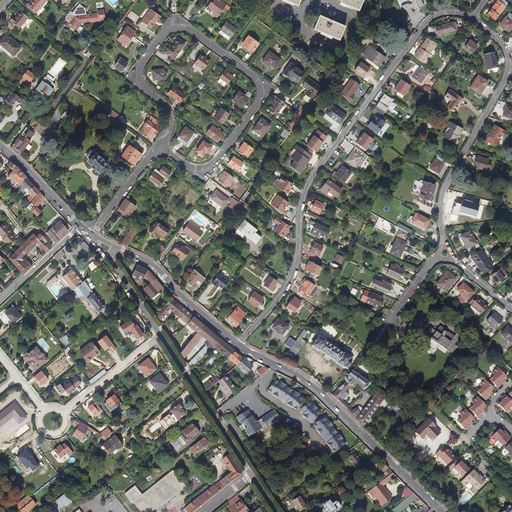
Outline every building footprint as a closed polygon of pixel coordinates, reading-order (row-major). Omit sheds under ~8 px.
[(32,0),(27,6),(35,13),(41,6),(42,6),(47,0),(46,0),(32,0)] [(211,2),(206,9),(217,18),(225,7),(230,11),(232,9),(226,4),(226,5),(219,0),(214,0),(212,3),(211,2)] [(340,0),(339,3),(358,11),(362,0),(340,0)] [(410,0),(412,3),(409,4),(408,3),(401,6),(411,16),(414,14),(411,10),(410,8),(414,7),(414,9),(423,6),(422,4),(426,3),(425,0),(410,0)] [(508,3),(503,0),(502,0),(502,1),(501,0),(498,0),(487,14),(495,20),(508,3)] [(383,5),(379,2),(373,9),(378,12),(383,5)] [(79,4),(72,13),(70,11),(64,18),(70,23),(68,25),(70,26),(71,25),(76,29),(77,29),(82,24),(105,21),(104,9),(97,10),(98,13),(86,14),(85,9),(79,4)] [(161,16),(150,9),(141,22),(151,28),(154,23),(155,21),(156,22),(157,22),(161,16)] [(28,18),(21,11),(15,18),(13,17),(10,20),(19,28),(28,18)] [(313,29),(339,40),(345,26),(319,15),(313,29)] [(509,32),(511,27),(511,21),(505,17),(500,25),(509,32)] [(226,22),(218,33),(229,40),(232,35),(236,29),(226,22)] [(440,26),(435,27),(437,36),(456,31),(456,30),(458,29),(456,23),(454,23),(454,22),(440,26)] [(121,35),(117,40),(123,44),(126,47),(130,43),(129,42),(132,37),(135,33),(127,26),(125,29),(121,35)] [(21,47),(8,35),(0,43),(13,55),(21,47)] [(259,43),(248,36),(246,39),(243,43),(242,44),(244,45),(252,52),(259,43)] [(169,45),(164,52),(174,59),(185,44),(178,38),(175,43),(174,45),(173,45),(172,47),(169,45)] [(436,43),(427,38),(425,40),(417,52),(418,53),(416,57),(423,63),(426,59),(432,49),(436,43)] [(469,40),(466,38),(461,44),(473,52),(477,46),(473,43),(473,42),(469,40)] [(368,56),(380,65),(386,56),(371,44),(365,53),(369,56),(368,56)] [(252,52),(244,45),(242,48),(251,55),(252,52)] [(280,59),(269,52),(264,60),(275,67),(280,59)] [(492,52),(483,54),(487,69),(492,68),(493,70),(494,71),(495,71),(495,72),(496,72),(497,71),(498,70),(498,69),(498,67),(496,59),(495,56),(493,57),(492,52)] [(203,70),(210,61),(206,58),(205,59),(200,55),(194,63),(203,70)] [(122,72),(128,64),(124,61),(125,59),(121,57),(114,66),(122,72)] [(289,76),(297,82),(304,73),(291,63),(283,74),(288,77),(289,76)] [(430,72),(421,66),(420,68),(416,64),(412,70),(412,71),(414,72),(410,77),(421,84),(424,79),(425,80),(427,77),(426,76),(428,75),(430,72)] [(163,69),(152,70),(153,80),(165,79),(163,69)] [(19,81),(18,82),(25,87),(34,76),(27,70),(22,76),(19,81)] [(227,84),(233,76),(225,71),(219,77),(220,78),(217,82),(224,87),(227,83),(227,84)] [(488,82),(478,75),(469,88),(479,94),(488,82)] [(35,89),(45,96),(47,93),(49,95),(53,89),(49,87),(52,83),(44,77),(35,89)] [(302,85),(308,90),(305,94),(311,99),(314,94),(317,96),(322,89),(307,78),(302,85)] [(359,85),(351,79),(340,94),(350,101),(354,97),(352,96),(359,85)] [(398,92),(404,96),(410,86),(401,79),(394,89),(398,92)] [(185,95),(173,86),(169,92),(170,94),(169,95),(180,103),(182,100),(183,102),(186,98),(184,96),(185,95)] [(463,99),(449,90),(444,96),(451,101),(447,108),(453,112),(457,106),(458,107),(463,99)] [(12,91),(4,102),(11,107),(16,100),(20,103),(23,99),(12,91)] [(249,92),(247,92),(244,95),(238,91),(232,100),(236,103),(235,104),(241,108),(242,107),(251,95),(250,93),(249,92)] [(384,95),(374,109),(382,115),(392,100),(384,95)] [(285,103),(277,98),(274,102),(268,110),(271,111),(274,113),(277,116),(279,114),(278,113),(285,103)] [(63,100),(57,109),(60,111),(66,102),(63,100)] [(103,109),(112,116),(115,112),(106,105),(103,109)] [(324,116),(323,117),(337,128),(346,116),(345,115),(334,106),(332,105),(324,116)] [(506,106),(502,118),(507,119),(508,117),(511,118),(511,117),(511,107),(506,106)] [(214,118),(222,124),(229,114),(222,108),(218,112),(214,118)] [(53,114),(44,126),(50,131),(59,119),(56,116),(58,114),(55,111),(53,114)] [(384,121),(375,115),(372,119),(373,120),(372,123),(370,122),(367,126),(377,134),(382,128),(381,125),(384,121)] [(139,132),(151,141),(162,125),(151,116),(148,120),(139,132)] [(261,119),(253,130),(256,132),(262,136),(270,126),(261,119)] [(291,131),(297,122),(295,120),(294,119),(289,126),(290,127),(288,129),(291,131)] [(459,138),(457,137),(459,134),(461,135),(464,130),(453,122),(450,126),(452,128),(449,132),(444,129),(441,133),(455,143),(459,138)] [(36,127),(34,129),(39,132),(38,133),(48,140),(53,133),(50,131),(44,126),(39,123),(36,127)] [(505,131),(495,125),(492,130),(492,131),(490,134),(489,133),(488,133),(487,136),(487,140),(490,140),(490,143),(490,145),(499,145),(498,139),(501,136),(502,136),(505,131)] [(217,129),(212,126),(206,134),(217,142),(223,133),(219,131),(217,129)] [(194,135),(186,129),(179,139),(188,145),(194,135)] [(30,130),(26,136),(31,139),(34,134),(34,133),(32,132),(30,130)] [(318,130),(306,145),(316,152),(327,137),(318,130)] [(357,142),(367,149),(374,139),(364,132),(362,136),(361,135),(359,138),(360,138),(357,142)] [(20,137),(19,137),(10,148),(14,151),(24,139),(23,138),(20,136),(20,137)] [(24,139),(14,151),(19,155),(25,148),(28,144),(30,141),(31,141),(30,140),(31,139),(26,136),(25,137),(24,139)] [(244,154),(247,157),(253,149),(244,142),(238,150),(242,153),(241,154),(243,155),(244,154)] [(133,165),(141,154),(137,151),(133,148),(129,146),(122,156),(133,165)] [(297,151),(291,159),(294,161),(290,166),(300,173),(303,169),(302,167),(304,165),(307,161),(308,162),(312,156),(310,155),(305,151),(299,146),(297,149),(297,151)] [(367,156),(356,148),(346,161),(357,169),(367,156)] [(91,152),(87,157),(89,160),(88,161),(92,166),(91,166),(95,169),(99,173),(107,165),(103,161),(104,161),(101,157),(100,158),(96,154),(95,153),(93,155),(91,152)] [(233,168),(237,171),(243,163),(234,156),(228,164),(232,167),(233,168)] [(444,160),(437,156),(435,159),(429,168),(438,173),(443,164),(442,163),(444,160)] [(489,159),(476,156),(475,160),(473,166),(488,171),(490,165),(487,164),(489,159)] [(17,167),(10,162),(7,165),(13,171),(17,167)] [(148,178),(159,186),(164,180),(165,181),(172,172),(163,166),(159,172),(155,169),(148,178)] [(343,183),(351,173),(342,166),(337,173),(334,171),(331,175),(343,183)] [(26,177),(17,167),(13,171),(11,173),(8,176),(15,184),(13,186),(15,188),(19,185),(26,177)] [(222,175),(218,180),(227,187),(233,178),(225,171),(222,175)] [(273,184),(287,194),(290,191),(289,190),(290,188),(293,184),(282,176),(279,180),(277,179),(273,184)] [(26,177),(19,185),(22,188),(26,193),(28,192),(34,186),(26,177)] [(320,190),(328,180),(326,179),(318,189),(320,190)] [(341,190),(328,180),(320,190),(331,198),(333,195),(336,197),(341,190)] [(430,197),(432,198),(434,189),(435,184),(425,181),(422,191),(420,198),(429,201),(430,197)] [(39,191),(34,186),(28,192),(31,194),(27,198),(30,201),(39,191)] [(218,191),(212,198),(224,207),(230,199),(218,191)] [(45,198),(40,192),(30,203),(26,208),(29,211),(31,209),(32,210),(31,211),(35,215),(37,216),(41,212),(36,206),(45,198)] [(128,196),(119,208),(129,215),(129,216),(136,207),(132,204),(133,203),(128,196)] [(277,199),(275,198),(271,205),(284,215),(287,211),(289,208),(286,206),(289,203),(279,196),(277,199)] [(456,210),(460,211),(461,212),(462,212),(463,212),(464,212),(465,212),(468,212),(470,206),(467,206),(467,203),(463,202),(464,198),(457,197),(456,201),(453,200),(451,209),(452,209),(452,210),(453,210),(454,211),(455,211),(456,211),(456,210)] [(311,210),(319,214),(324,204),(316,200),(313,205),(312,204),(311,206),(313,207),(311,210)] [(244,207),(239,202),(239,203),(233,210),(236,212),(239,214),(244,207)] [(127,217),(129,215),(119,208),(117,210),(127,217)] [(426,229),(430,220),(416,212),(413,217),(411,222),(419,226),(426,229)] [(411,222),(413,217),(411,216),(410,218),(411,218),(409,223),(418,227),(419,226),(411,222)] [(290,227),(276,217),(273,221),(274,222),(278,225),(274,230),(283,237),(286,234),(285,233),(287,231),(290,227)] [(331,229),(311,220),(307,227),(313,229),(311,234),(325,240),(331,229)] [(60,221),(47,233),(47,234),(50,237),(55,243),(68,231),(60,221)] [(244,221),(235,232),(242,238),(245,235),(249,238),(255,244),(260,237),(255,233),(257,230),(249,224),(248,224),(244,221)] [(189,222),(183,231),(191,237),(192,236),(198,240),(203,232),(189,222)] [(5,242),(7,245),(15,238),(11,233),(11,232),(4,223),(0,226),(0,235),(3,239),(2,239),(5,242)] [(156,223),(150,232),(154,235),(156,233),(157,230),(165,236),(168,232),(162,227),(163,226),(159,223),(158,224),(156,223)] [(133,226),(121,243),(127,246),(138,230),(133,226)] [(165,236),(157,230),(156,233),(164,238),(165,236)] [(469,252),(479,246),(477,243),(470,230),(463,235),(461,233),(457,235),(463,245),(464,244),(467,249),(468,249),(469,252)] [(10,252),(6,256),(9,258),(17,267),(20,271),(21,273),(23,275),(32,266),(28,261),(25,264),(22,261),(23,260),(21,258),(38,243),(46,253),(52,246),(48,242),(45,237),(40,233),(36,237),(34,234),(26,241),(12,255),(10,252)] [(73,238),(65,246),(66,247),(75,239),(80,245),(87,253),(90,252),(92,251),(80,236),(73,238)] [(389,253),(403,259),(405,255),(405,251),(403,251),(407,243),(396,238),(393,245),(389,244),(387,248),(391,250),(389,253)] [(323,246),(314,242),(310,252),(319,256),(323,246)] [(180,246),(177,244),(171,253),(174,255),(175,254),(183,260),(189,251),(181,245),(180,246)] [(471,256),(477,265),(487,258),(489,256),(485,250),(483,252),(480,249),(471,256)] [(61,250),(54,256),(58,261),(65,254),(61,250)] [(341,263),(344,257),(338,254),(335,260),(341,263)] [(487,258),(477,265),(483,273),(493,266),(487,258)] [(311,272),(317,275),(321,267),(317,266),(314,264),(315,263),(310,260),(310,262),(309,261),(305,269),(311,272)] [(391,264),(387,274),(398,279),(403,269),(398,267),(397,266),(398,265),(395,264),(394,265),(391,264)] [(159,291),(163,288),(153,275),(150,270),(147,269),(137,265),(132,276),(134,281),(139,285),(143,280),(145,275),(152,283),(159,291)] [(503,277),(501,275),(505,272),(501,268),(497,271),(497,269),(494,271),(494,273),(492,274),(491,275),(497,284),(501,281),(504,279),(503,277)] [(67,273),(63,277),(73,290),(82,283),(72,269),(67,273)] [(200,285),(205,278),(194,270),(190,275),(191,275),(187,280),(194,285),(196,282),(200,285)] [(53,271),(41,281),(44,284),(56,274),(53,271)] [(445,292),(456,279),(447,272),(436,284),(445,292)] [(217,285),(219,286),(223,289),(229,281),(219,274),(212,283),(216,286),(217,285)] [(270,276),(263,285),(271,290),(273,291),(276,287),(274,286),(277,281),(270,276)] [(304,292),(309,296),(315,286),(312,284),(312,283),(309,280),(308,281),(304,279),(301,284),(303,285),(300,289),(301,290),(299,293),(302,295),(304,292)] [(391,284),(382,280),(382,281),(381,283),(375,280),(374,279),(372,285),(388,293),(391,288),(389,287),(391,284)] [(82,283),(73,290),(79,297),(83,294),(90,303),(94,308),(98,313),(105,307),(93,292),(84,281),(82,283)] [(159,292),(159,291),(152,283),(144,289),(151,298),(159,292)] [(468,300),(474,292),(463,283),(460,287),(458,286),(457,288),(458,289),(457,291),(468,300)] [(382,298),(364,291),(360,301),(378,308),(382,298)] [(263,298),(253,292),(248,301),(257,307),(263,298)] [(160,320),(171,308),(175,311),(180,305),(173,300),(171,297),(157,316),(160,320)] [(294,313),(299,306),(305,310),(308,306),(301,302),(294,297),(292,301),(291,300),(286,308),(294,313)] [(481,314),(488,307),(477,298),(476,299),(471,305),(481,314)] [(183,320),(187,324),(190,320),(194,316),(180,305),(175,311),(173,312),(183,320)] [(238,307),(227,319),(236,327),(241,320),(241,319),(245,314),(238,307)] [(13,308),(5,313),(13,324),(21,318),(13,308)] [(486,321),(495,329),(503,320),(494,312),(486,321)] [(204,324),(194,316),(190,320),(187,324),(191,327),(197,332),(204,324)] [(286,330),(289,326),(278,319),(272,328),(284,336),(288,331),(286,330)] [(135,325),(131,321),(120,328),(124,334),(127,332),(129,335),(132,333),(137,340),(144,335),(137,324),(135,325)] [(180,352),(184,358),(191,349),(197,342),(202,336),(208,341),(205,345),(206,345),(209,349),(213,346),(216,342),(220,338),(204,324),(197,332),(188,344),(180,352)] [(440,326),(438,328),(443,332),(444,330),(444,331),(445,331),(446,332),(447,333),(444,337),(450,342),(454,336),(440,326)] [(436,331),(430,327),(425,334),(431,338),(426,346),(434,351),(437,347),(439,347),(440,345),(452,354),(458,347),(455,345),(461,336),(456,333),(454,336),(450,342),(444,337),(447,333),(446,332),(445,331),(444,331),(444,330),(443,332),(438,328),(436,331)] [(501,334),(510,343),(511,340),(511,330),(508,327),(501,334)] [(66,335),(60,340),(65,346),(71,341),(66,335)] [(344,367),(347,369),(354,362),(351,359),(343,353),(343,354),(339,351),(342,347),(331,340),(328,344),(325,342),(326,341),(318,336),(312,346),(319,351),(319,350),(326,355),(330,358),(330,357),(337,363),(344,368),(344,367)] [(305,341),(299,337),(295,342),(291,349),(287,354),(294,358),(305,341)] [(216,342),(213,346),(228,358),(236,352),(230,347),(220,338),(216,342)] [(285,345),(291,349),(295,342),(290,338),(285,345)] [(92,342),(80,352),(87,361),(92,358),(91,356),(98,350),(92,342)] [(491,344),(489,346),(498,356),(499,354),(498,353),(499,352),(491,344)] [(192,364),(193,366),(209,349),(206,345),(188,364),(191,368),(190,366),(192,364)] [(36,347),(24,357),(34,370),(47,359),(36,347)] [(236,352),(228,358),(237,365),(240,362),(244,358),(238,353),(236,352)] [(245,359),(244,358),(240,362),(237,365),(238,366),(246,373),(253,366),(249,363),(251,359),(247,357),(245,359)] [(148,359),(138,366),(146,377),(156,369),(154,366),(148,359)] [(257,371),(261,375),(270,368),(264,366),(257,371)] [(501,382),(504,379),(507,377),(498,368),(493,373),(495,375),(490,380),(498,388),(503,383),(501,382)] [(41,371),(33,377),(37,381),(38,380),(42,385),(48,380),(41,371)] [(357,375),(351,371),(349,376),(347,374),(345,376),(344,379),(344,380),(348,376),(358,385),(364,390),(370,383),(357,375)] [(101,372),(93,378),(94,380),(95,379),(96,381),(103,375),(101,372)] [(160,374),(149,382),(159,393),(169,385),(160,374)] [(215,375),(202,385),(205,391),(217,382),(220,380),(217,377),(216,375),(215,375)] [(234,388),(225,375),(221,378),(220,379),(220,380),(217,382),(219,385),(226,394),(230,391),(234,388)] [(337,387),(330,393),(337,400),(344,407),(346,404),(342,400),(348,394),(346,391),(352,385),(356,388),(358,385),(348,376),(344,380),(340,384),(339,383),(336,386),(337,387)] [(81,383),(76,377),(67,384),(65,382),(61,385),(60,384),(56,387),(61,394),(63,392),(67,393),(68,395),(76,389),(75,388),(81,383)] [(275,379),(267,391),(272,394),(278,398),(279,397),(280,397),(279,399),(285,403),(286,401),(287,402),(286,404),(292,408),(297,410),(298,409),(300,411),(299,412),(301,414),(302,413),(303,414),(302,415),(307,420),(309,419),(310,420),(309,421),(311,423),(312,422),(314,424),(313,425),(317,429),(316,429),(321,435),(322,434),(323,435),(322,436),(326,442),(327,441),(328,442),(326,443),(331,449),(334,453),(345,445),(342,440),(343,440),(339,434),(338,434),(332,427),(333,426),(329,420),(328,421),(324,416),(317,422),(315,420),(321,414),(318,410),(318,409),(313,404),(312,405),(309,402),(302,408),(300,406),(304,399),(300,396),(300,395),(294,391),(294,392),(286,387),(287,386),(280,382),(280,383),(275,379)] [(491,391),(494,388),(485,379),(480,384),(482,386),(477,391),(485,400),(490,395),(489,393),(491,391)] [(226,394),(219,385),(217,387),(224,397),(231,392),(230,391),(226,394)] [(353,411),(350,414),(357,420),(356,421),(361,424),(363,426),(370,416),(377,406),(386,395),(378,391),(359,417),(357,415),(359,413),(355,409),(353,411)] [(114,395),(104,403),(110,412),(121,403),(114,395)] [(509,399),(505,395),(501,399),(502,401),(498,405),(501,407),(503,409),(505,412),(511,407),(511,408),(511,401),(509,399)] [(483,408),(486,406),(482,402),(477,397),(472,402),(474,405),(470,409),(477,417),(482,412),(481,411),(483,409),(483,408)] [(95,402),(87,408),(93,416),(96,414),(96,415),(100,413),(99,411),(101,410),(95,402)] [(14,403),(0,414),(0,426),(13,416),(19,423),(27,417),(14,403)] [(178,404),(170,411),(178,420),(186,414),(178,404)] [(457,421),(465,430),(470,425),(469,423),(471,421),(474,418),(473,417),(471,415),(465,409),(460,414),(462,416),(457,421)] [(247,410),(236,417),(240,423),(241,423),(242,425),(240,426),(243,430),(244,429),(246,431),(245,431),(249,437),(261,429),(262,431),(267,428),(266,426),(261,419),(257,422),(255,419),(254,420),(247,410)] [(275,410),(263,418),(267,425),(268,425),(277,419),(280,417),(275,410)] [(400,425),(405,429),(414,419),(410,415),(400,425)] [(89,427),(76,419),(73,423),(78,426),(77,429),(74,435),(81,440),(89,427)] [(277,419),(268,425),(269,428),(279,421),(277,419)] [(433,424),(429,419),(418,429),(425,437),(426,435),(431,440),(434,436),(436,438),(440,433),(435,427),(432,425),(433,424)] [(171,440),(169,442),(174,448),(174,449),(175,450),(176,450),(177,452),(192,440),(191,439),(199,433),(192,424),(184,430),(183,429),(179,433),(180,434),(173,439),(171,440)] [(108,428),(100,435),(103,436),(106,438),(112,434),(108,428)] [(511,438),(506,432),(504,434),(502,432),(499,429),(495,434),(494,434),(492,432),(491,432),(488,435),(490,438),(495,443),(494,444),(499,449),(505,444),(507,442),(511,438)] [(123,446),(115,436),(103,445),(110,454),(113,452),(114,454),(118,451),(117,450),(123,446)] [(211,443),(206,436),(191,448),(196,454),(211,443)] [(76,453),(69,446),(67,448),(73,455),(76,453)] [(446,449),(443,446),(435,454),(438,457),(439,456),(447,465),(455,457),(451,454),(449,452),(450,451),(447,448),(446,449)] [(60,451),(64,457),(66,456),(63,452),(66,449),(72,457),(73,456),(66,447),(60,451)] [(40,466),(26,449),(17,457),(27,469),(29,467),(33,472),(40,466)] [(64,457),(63,458),(66,462),(68,460),(69,460),(70,460),(69,459),(72,457),(66,449),(63,452),(66,456),(64,457)] [(348,458),(357,469),(363,464),(354,453),(348,458)] [(184,509),(185,511),(193,511),(242,474),(229,454),(222,460),(231,472),(184,509)] [(124,467),(125,468),(131,464),(135,460),(135,459),(124,467)] [(456,460),(449,467),(452,470),(451,470),(452,472),(455,475),(457,476),(459,474),(462,477),(469,470),(460,461),(459,463),(456,460)] [(388,468),(382,462),(379,466),(385,472),(388,468)] [(479,472),(475,468),(472,471),(471,472),(461,482),(465,486),(469,483),(472,487),(474,485),(477,489),(485,481),(481,476),(479,476),(477,474),(479,472)] [(135,486),(125,494),(132,503),(133,502),(140,511),(152,511),(160,505),(162,507),(186,487),(173,470),(142,495),(135,486)] [(383,486),(396,476),(393,473),(368,491),(374,499),(376,497),(382,505),(392,498),(383,486)] [(413,493),(407,486),(400,492),(406,499),(413,493)] [(65,493),(48,507),(51,511),(59,511),(60,511),(59,510),(65,505),(66,507),(72,502),(65,493)] [(396,507),(393,510),(394,511),(399,511),(418,497),(413,493),(406,499),(405,499),(396,507)] [(236,495),(227,502),(231,506),(229,508),(231,511),(246,511),(248,511),(236,495)] [(16,506),(20,511),(32,500),(30,498),(29,496),(28,496),(16,506)] [(300,498),(299,497),(293,501),(299,511),(306,507),(303,503),(300,498)] [(396,507),(405,499),(404,498),(395,506),(396,507)] [(32,500),(20,511),(27,511),(36,505),(33,500),(32,500)] [(325,506),(329,511),(335,511),(338,510),(338,511),(342,508),(337,502),(334,504),(331,501),(325,506)]
